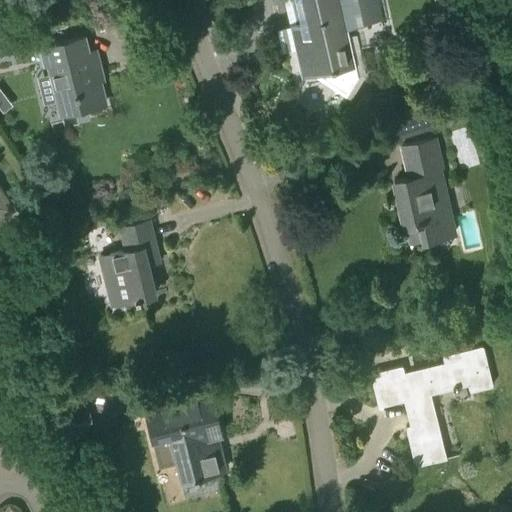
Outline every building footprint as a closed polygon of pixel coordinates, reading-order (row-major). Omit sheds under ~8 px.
[(358,79),(355,65),(346,28),(383,20),(378,0),(299,0),(305,22),(292,25),(302,69),(327,63),(331,77),(351,90),(358,79)] [(92,72),(100,70),(95,49),(87,51),(84,36),(40,47),(44,64),(48,63),(54,86),(38,90),(42,108),(58,104),(61,114),(62,113),(61,111),(77,107),(77,109),(105,102),(99,78),(94,79),(92,72)] [(0,58),(22,52),(18,39),(0,44),(0,58)] [(0,87),(0,108),(4,113),(14,105),(0,87)] [(454,108),(441,112),(446,129),(459,125),(454,108)] [(421,242),(457,233),(441,167),(444,167),(436,135),(398,144),(405,175),(390,179),(401,227),(405,226),(408,241),(420,239),(421,242)] [(0,215),(11,208),(0,191),(0,215)] [(159,260),(154,241),(149,220),(120,228),(125,250),(109,254),(116,283),(102,286),(107,304),(153,292),(146,264),(159,260)] [(382,406),(382,405),(403,400),(409,424),(406,425),(405,426),(415,465),(446,457),(430,393),(467,384),(469,390),(470,391),(491,385),(492,384),(483,346),(481,345),(444,354),(442,355),(442,357),(443,361),(404,371),(402,366),(401,364),(371,372),(370,373),(378,407),(380,408),(382,408),(382,406)] [(144,408),(152,439),(159,467),(176,463),(180,480),(219,471),(210,435),(216,434),(211,415),(217,414),(211,391),(144,408)] [(55,403),(61,427),(90,419),(84,396),(55,403)]
